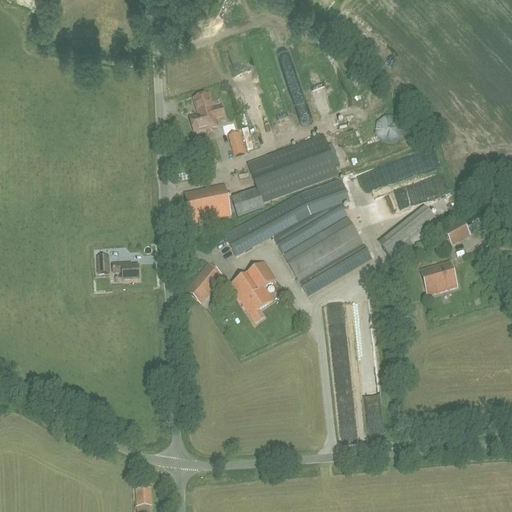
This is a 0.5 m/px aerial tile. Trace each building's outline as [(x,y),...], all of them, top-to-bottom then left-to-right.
[(207,95),(192,100),(198,117),(189,119),(194,134),(217,127),(215,120),(224,117),(221,107),(212,110),(207,95)] [(264,103),(248,108),(259,137),(260,137),(265,150),(283,143),(281,137),(277,139),(264,103)] [(386,149),(403,143),(398,129),(400,128),(396,117),(377,124),(386,149)] [(228,137),(230,146),(241,143),(239,135),(228,137)] [(338,177),(324,138),(247,165),(254,183),(262,204),(338,177)] [(336,154),(345,151),(340,138),(331,142),(336,154)] [(399,216),(378,232),(380,237),(389,249),(393,248),(427,223),(433,221),(428,213),(424,202),(421,204),(415,206),(411,209),(404,211),(423,197),(427,196),(439,212),(449,209),(454,206),(444,177),(403,190),(394,196),(397,200),(392,204),(394,208),(399,216)] [(224,186),(184,194),(191,225),(231,216),(224,186)] [(317,227),(299,196),(224,237),(235,258),(272,238),(279,249),(308,297),(371,260),(343,212),(317,227)] [(470,234),(480,230),(476,218),(466,222),(470,234)] [(433,220),(383,256),(389,264),(439,229),(433,220)] [(448,229),(443,232),(452,248),(457,245),(448,229)] [(110,249),(110,257),(121,256),(120,248),(110,249)] [(109,274),(108,257),(97,258),(98,275),(109,274)] [(420,272),(427,296),(457,287),(450,263),(439,266),(439,268),(433,270),(433,268),(420,272)] [(229,287),(255,325),(264,318),(259,311),(273,302),(264,289),(276,281),(264,264),(243,278),(245,280),(240,284),(238,281),(229,287)] [(113,274),(122,273),(122,282),(139,281),(138,267),(131,268),(131,265),(113,266),(113,274)] [(200,304),(223,278),(209,265),(185,291),(200,304)] [(410,319),(404,300),(393,303),(399,322),(410,319)] [(331,307),(336,390),(339,390),(339,398),(352,397),(346,303),(334,304),(335,306),(331,307)] [(356,313),(359,352),(374,351),(370,312),(356,313)] [(363,363),(364,379),(375,377),(373,362),(363,363)] [(148,511),(148,507),(152,507),(151,489),(135,490),(136,508),(137,508),(137,511),(148,511)]
